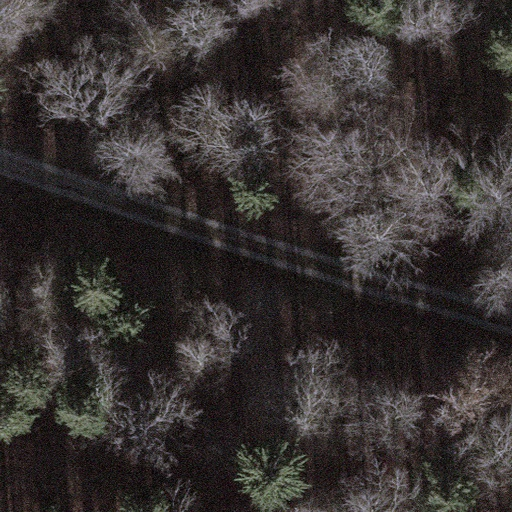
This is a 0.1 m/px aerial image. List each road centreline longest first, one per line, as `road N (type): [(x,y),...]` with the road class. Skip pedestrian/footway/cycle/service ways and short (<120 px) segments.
road 1 (track): [(0,152),(511,324)]
road 2 (track): [(511,212),(284,113),(219,0)]
